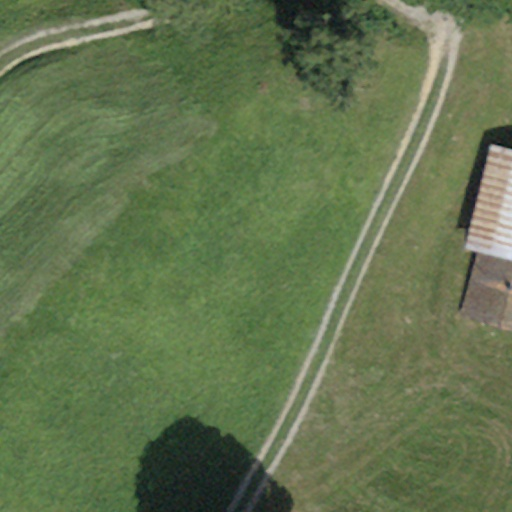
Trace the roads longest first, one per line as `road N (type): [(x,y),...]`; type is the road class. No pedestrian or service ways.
road 1 (track): [(236,511),(235,468),(417,126),(451,0)]
road 2 (track): [(0,57),(209,0)]
